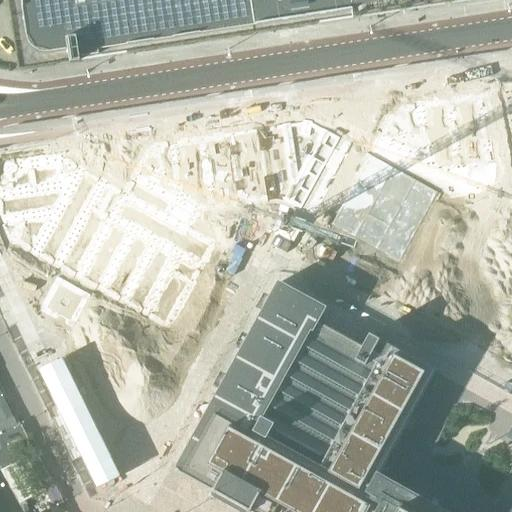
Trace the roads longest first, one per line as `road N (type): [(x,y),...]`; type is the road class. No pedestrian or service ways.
road 1 (unknown): [(275,200),(59,244),(22,230),(9,208),(15,183),(39,166),(88,168),(256,137),(270,148)]
road 2 (secondary): [(0,112),(511,41)]
road 3 (unknown): [(309,193),(321,248),(344,286),(470,352)]
road 4 (unknown): [(309,193),(200,351)]
road 5 (unknown): [(70,305),(252,272)]
